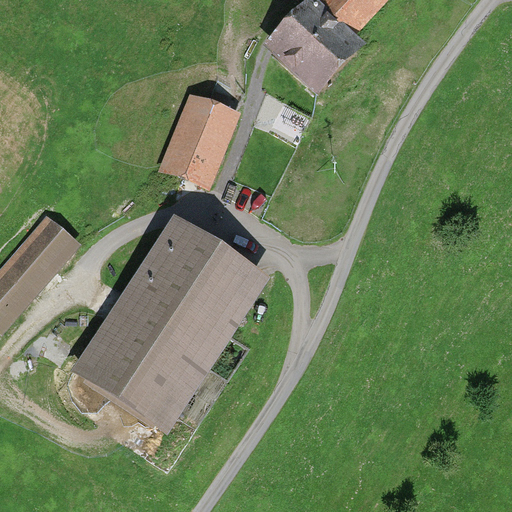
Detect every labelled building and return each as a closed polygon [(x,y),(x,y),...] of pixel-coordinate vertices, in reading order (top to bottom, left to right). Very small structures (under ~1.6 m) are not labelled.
[(317,0),(307,0),(267,43),(314,87),(360,39),(317,0)] [(386,0),(321,0),(357,32),(386,0)] [(240,115),(192,95),(162,169),(210,188),(240,115)] [(267,279),(174,218),(75,368),(168,429),(267,279)] [(84,252),(53,225),(0,283),(0,337),(4,341),(84,252)]
